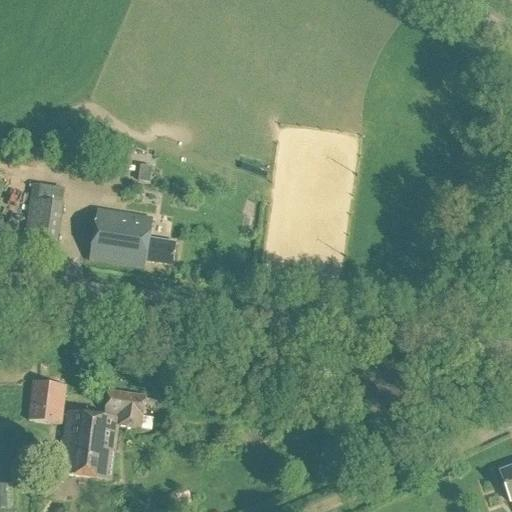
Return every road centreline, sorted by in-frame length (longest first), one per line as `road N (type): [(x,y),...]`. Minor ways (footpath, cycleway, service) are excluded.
road 1 (unclassified): [(0,281),(511,352)]
road 2 (unclassified): [(315,511),(511,421)]
